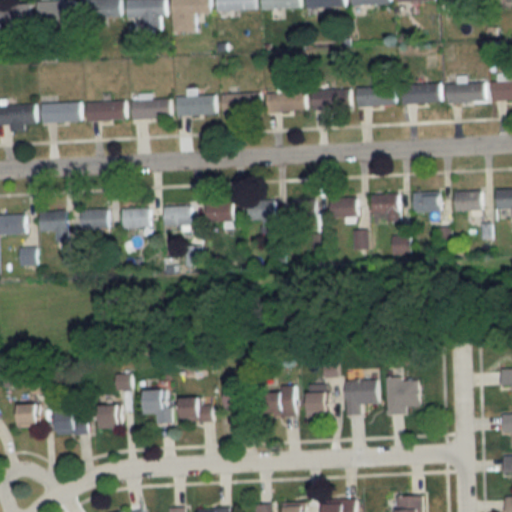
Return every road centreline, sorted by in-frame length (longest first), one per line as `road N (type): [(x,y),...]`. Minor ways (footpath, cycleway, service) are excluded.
road 1 (residential): [(0,173),(511,146)]
road 2 (residential): [(32,511),(84,483),(128,473),(459,455)]
road 3 (residential): [(455,346),(461,511)]
